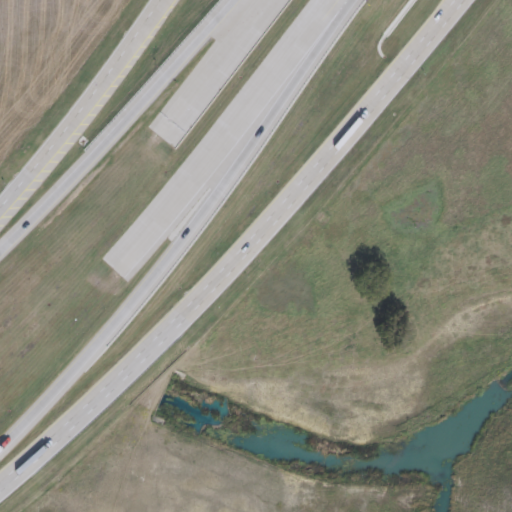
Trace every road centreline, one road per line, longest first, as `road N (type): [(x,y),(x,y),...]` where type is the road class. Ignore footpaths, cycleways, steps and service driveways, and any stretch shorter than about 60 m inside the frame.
road 1 (secondary): [(0,495),(222,284),(469,0)]
road 2 (motorway): [(0,462),(185,251),(356,0)]
road 3 (motorway): [(242,0),(0,260)]
road 4 (secondary): [(173,0),(0,216)]
